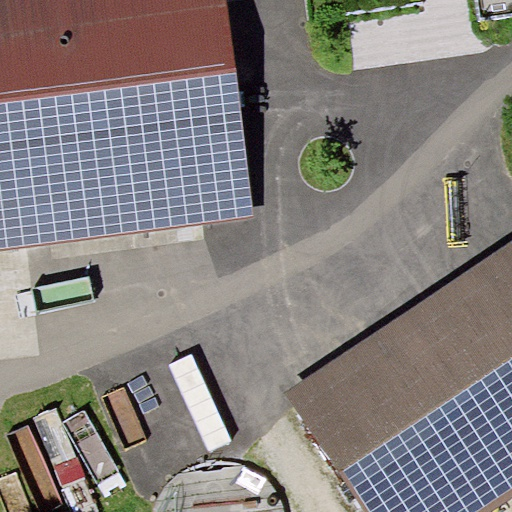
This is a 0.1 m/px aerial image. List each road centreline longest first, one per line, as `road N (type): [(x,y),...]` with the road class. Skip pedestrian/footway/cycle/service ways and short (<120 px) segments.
road 1 (track): [(301,261),(0,375)]
road 2 (track): [(301,261),(511,78)]
